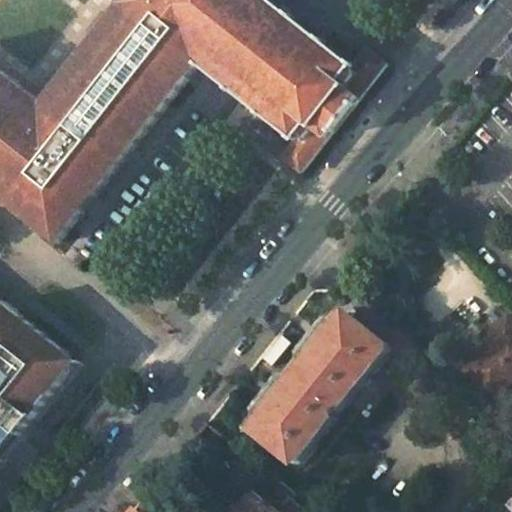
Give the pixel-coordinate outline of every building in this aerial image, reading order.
[(0,196),(61,243),(199,65),(251,0),(118,0),(117,2),(125,7),(46,109),(0,72),(0,196)] [(268,0),(251,0),(199,65),(298,141),(283,159),(302,174),(346,119),(389,65),(369,51),(355,68),(268,0)] [(0,363),(29,328),(0,304),(0,363)] [(346,314),(299,372),(343,407),(389,349),(346,314)] [(511,387),(511,323),(507,318),(489,335),(493,340),(459,370),(491,406),(511,387)] [(0,466),(80,368),(29,328),(0,363),(0,466)] [(343,407),(299,372),(252,430),(296,465),(343,407)] [(271,474),(240,511),(302,511),(289,502),(295,494),(271,474)] [(295,494),(310,505),(318,494),(305,483),(295,494)] [(135,511),(156,511),(144,503),(135,511)]
